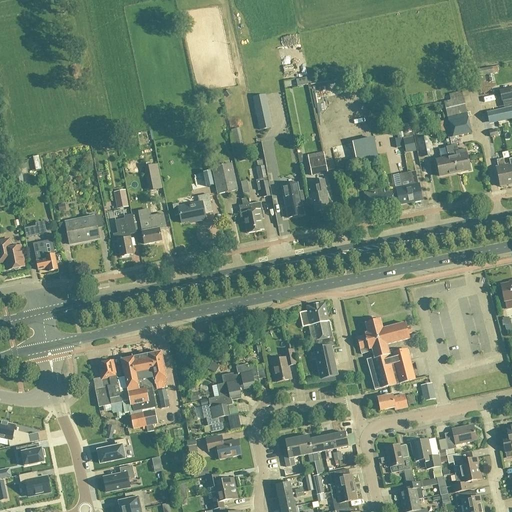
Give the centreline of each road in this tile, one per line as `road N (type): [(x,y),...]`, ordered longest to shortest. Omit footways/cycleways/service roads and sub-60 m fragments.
road 1 (primary): [(511,217),(39,315)]
road 2 (primary): [(46,347),(511,246)]
road 3 (unclassified): [(259,511),(263,470),(255,434),(267,412),(356,398),(368,432)]
road 4 (residential): [(87,511),(55,393)]
